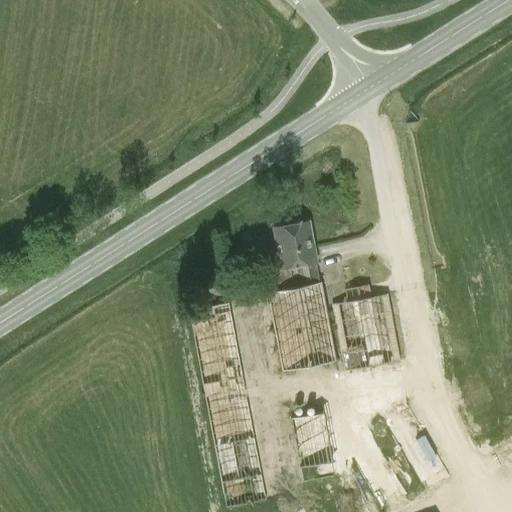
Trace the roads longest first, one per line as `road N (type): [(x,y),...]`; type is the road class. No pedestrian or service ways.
road 1 (secondary): [(0,324),(368,89)]
road 2 (secondary): [(368,89),(511,0)]
